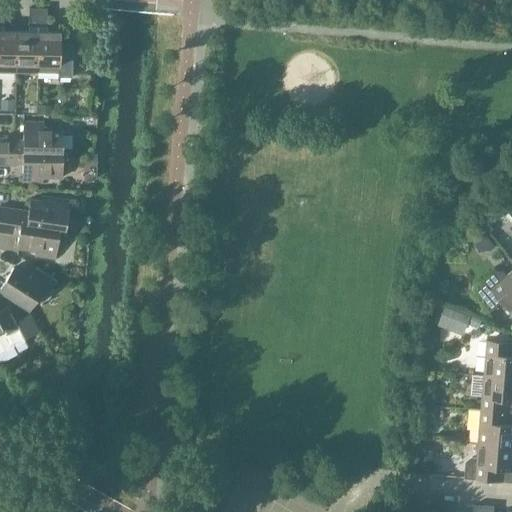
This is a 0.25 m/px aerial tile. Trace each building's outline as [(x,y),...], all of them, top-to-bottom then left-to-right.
[(4,8),(0,8),(0,72),(16,73),(16,32),(4,32),(4,8)] [(37,74),(39,9),(29,9),(29,32),(17,32),(16,73),(37,74)] [(59,74),(59,78),(72,78),(72,45),(60,45),(61,33),(47,33),(47,9),(38,9),(39,9),(37,74),(59,74)] [(15,99),(1,99),(1,110),(15,110),(15,99)] [(52,104),(38,104),(38,115),(52,115),(52,104)] [(36,107),(24,107),(24,115),(36,115),(36,107)] [(0,152),(62,153),(63,129),(44,128),(44,123),(23,123),(23,141),(17,141),(17,140),(0,139),(0,152)] [(62,153),(0,152),(0,165),(17,165),(17,164),(22,164),(22,183),(43,183),(43,178),(62,178),(62,153)] [(0,208),(0,221),(59,230),(59,231),(65,232),(70,202),(50,199),(49,203),(30,201),(28,213),(0,208)] [(0,221),(0,233),(13,236),(13,235),(19,235),(17,249),(35,252),(35,256),(55,259),(59,231),(59,230),(0,221)] [(13,268),(0,289),(0,291),(29,310),(41,291),(47,296),(57,281),(36,268),(29,279),(13,268)] [(511,272),(507,276),(504,272),(498,271),(479,287),(478,293),(492,310),(502,302),(511,314),(511,272)] [(0,353),(25,340),(8,307),(0,311),(0,353)] [(445,321),(464,329),(469,316),(451,308),(445,321)] [(27,311),(15,318),(26,339),(38,333),(27,311)] [(511,343),(488,341),(485,376),(511,378),(511,343)] [(511,378),(485,376),(482,411),(511,413),(511,378)] [(480,431),(479,445),(511,447),(511,413),(482,411),(470,410),(468,430),(480,431)] [(511,447),(479,445),(478,458),(474,458),(467,463),(466,479),(511,483),(511,447)] [(430,511),(435,511),(440,511),(442,502),(431,502),(430,511)] [(442,502),(440,511),(451,511),(452,503),(442,502)]
